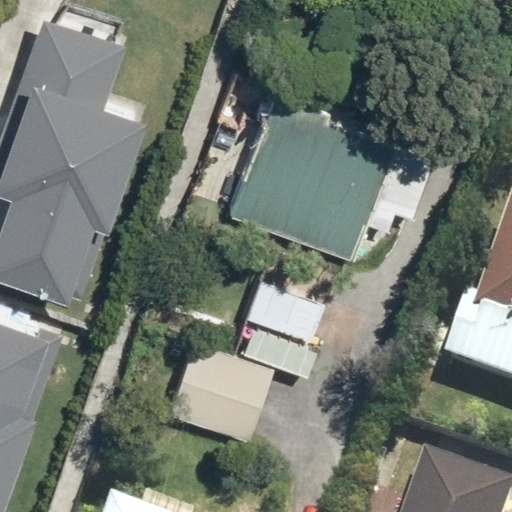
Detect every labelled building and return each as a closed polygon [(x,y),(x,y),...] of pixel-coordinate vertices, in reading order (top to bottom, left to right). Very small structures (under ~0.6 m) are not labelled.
[(0,230),(0,266),(80,291),(106,207),(117,211),(151,102),(111,90),(127,37),(44,12),(0,154),(0,174),(16,179),(0,230)] [(282,70),(232,204),(357,250),(372,211),(391,219),(398,200),(415,206),(440,141),(331,100),(335,89),(282,70)] [(511,218),(482,298),(471,294),(458,332),(448,357),(511,380),(511,218)] [(337,278),(271,256),(242,343),(309,365),(337,278)] [(0,298),(0,504),(7,507),(65,319),(0,298)] [(277,358),(198,330),(172,401),(251,430),(277,358)] [(511,481),(429,450),(407,511),(508,511),(511,503),(511,481)] [(118,499),(113,511),(192,511),(153,498),(148,510),(118,499)]
